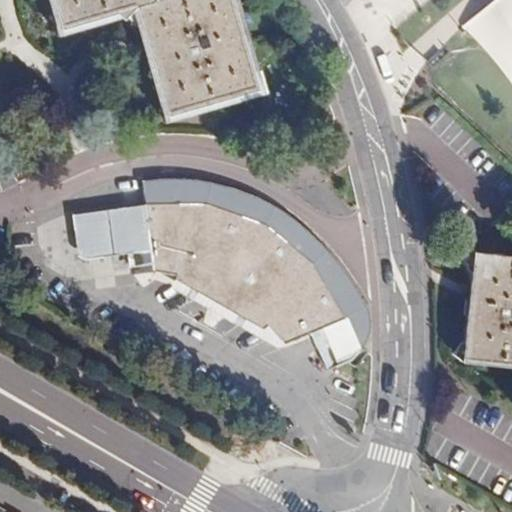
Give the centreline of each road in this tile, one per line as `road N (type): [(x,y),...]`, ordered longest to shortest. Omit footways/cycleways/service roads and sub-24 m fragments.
road 1 (secondary): [(316,0),(375,141),(406,315),(396,433),(377,498)]
road 2 (primary): [(248,511),(0,371)]
road 3 (primary): [(0,408),(180,511)]
road 4 (secondary): [(375,504),(282,488),(255,511)]
